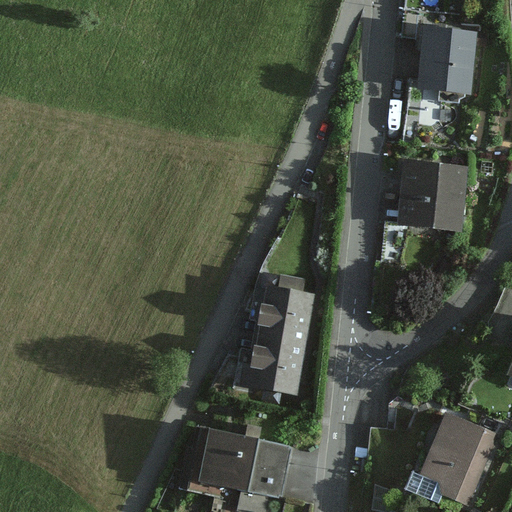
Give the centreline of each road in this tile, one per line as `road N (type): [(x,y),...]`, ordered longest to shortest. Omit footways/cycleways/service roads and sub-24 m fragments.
road 1 (residential): [(360,0),(273,220),(135,511)]
road 2 (residential): [(386,0),(352,356)]
road 3 (residential): [(352,356),(436,328),(485,285),(511,237)]
road 4 (residential): [(352,356),(335,511)]
